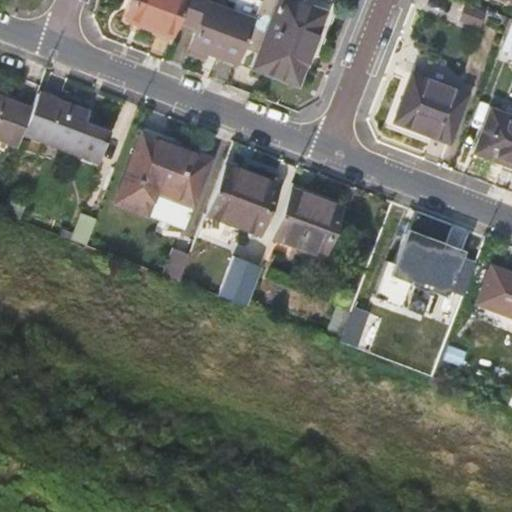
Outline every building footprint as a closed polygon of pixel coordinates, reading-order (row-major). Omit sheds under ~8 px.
[(178,20),(185,0),(131,0),(125,18),(141,24),(143,22),(173,33),(178,20)] [(207,0),(185,0),(178,20),(195,27),(188,44),(236,62),(241,49),(252,20),(207,3),(207,0)] [(291,0),(260,0),(252,20),(241,49),(255,54),(248,74),(293,92),(324,12),(291,0)] [(511,0),(486,0),(511,10),(511,0)] [(459,22),(477,29),(483,15),(464,8),(459,22)] [(446,141),(464,94),(408,72),(389,121),(446,141)] [(29,108),(19,132),(97,162),(107,132),(82,122),(85,111),(35,92),(29,108)] [(0,140),(14,146),(19,132),(29,108),(0,97),(0,140)] [(471,153),(511,168),(511,113),(490,105),(471,153)] [(208,158),(140,133),(113,204),(182,230),(208,158)] [(222,162),(203,213),(256,232),(275,182),(222,162)] [(288,187),(266,247),(289,255),(293,244),(323,255),(340,207),(288,187)] [(0,207),(0,213),(16,220),(22,205),(4,198),(0,207)] [(80,213),(70,240),(84,246),(94,219),(80,213)] [(390,272),(461,300),(474,266),(459,261),(461,256),(405,235),(390,272)] [(161,274),(178,281),(188,255),(172,248),(161,274)] [(216,296),(244,307),(257,271),(229,262),(216,296)] [(475,306),(511,319),(511,277),(488,269),(475,306)] [(339,304),(326,338),(338,343),(350,312),(351,308),(339,304)] [(350,312),(338,343),(354,348),(365,318),(350,312)]
